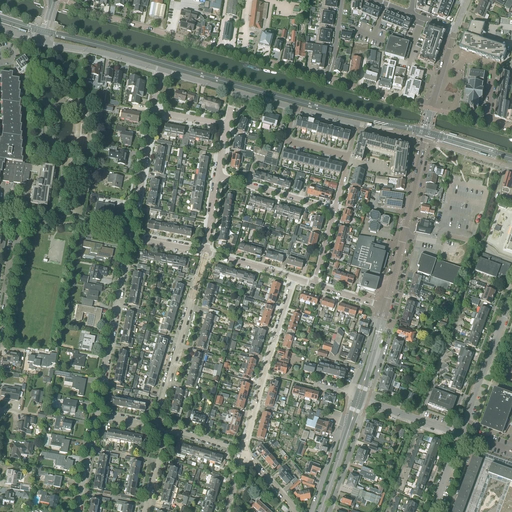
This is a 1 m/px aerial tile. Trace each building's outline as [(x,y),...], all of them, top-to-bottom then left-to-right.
[(134,13),(142,15),(144,5),(148,6),(148,0),(136,0),(136,1),(135,1),(134,6),(135,7),(134,13)] [(162,5),(162,0),(152,0),(152,3),(151,3),(149,16),(163,19),(166,6),(162,5)] [(205,0),(205,3),(204,9),(204,10),(204,13),(211,14),(212,9),(220,11),(221,0),(205,0)] [(228,0),(226,15),(235,16),(238,1),(230,0),(228,0)] [(422,11),(427,13),(429,8),(428,7),(424,6),(425,0),(417,0),(417,4),(417,7),(417,8),(418,8),(422,8),(422,11)] [(441,0),(440,4),(450,8),(452,3),(446,0),(441,0)] [(481,0),(478,8),(487,11),(486,11),(487,12),(491,4),(493,5),(494,2),(488,0),(485,0),(485,2),(481,0)] [(336,5),(336,2),(323,1),(321,9),(327,10),(328,7),(329,7),(330,7),(330,8),(331,8),(336,8),(337,5),(336,5)] [(362,14),(361,13),(363,10),(360,10),(361,5),(361,2),(354,1),(354,4),(353,4),(352,4),(351,10),(353,10),(353,11),(358,12),(357,15),(361,17),(362,14)] [(250,17),(249,20),(250,20),(249,28),(257,29),(260,29),(262,18),(266,19),(266,20),(268,4),(253,2),(252,10),(251,10),(250,17)] [(362,14),(367,15),(370,6),(368,5),(368,4),(365,3),(365,4),(363,10),(361,13),(362,14)] [(439,4),(437,9),(448,14),(450,8),(440,4),(439,4)] [(370,5),(370,6),(367,15),(371,17),(372,17),(375,8),(373,7),(373,6),(370,5)] [(375,8),(372,17),(371,17),(371,19),(376,21),(377,19),(380,11),(380,10),(378,9),(378,8),(375,7),(375,8)] [(487,11),(478,8),(475,15),(478,16),(477,19),(486,23),(487,20),(485,19),(487,13),(486,13),(486,11),(487,11)] [(320,18),(333,20),(333,17),(334,18),(334,14),(327,13),(327,10),(321,9),(320,18)] [(446,19),(448,14),(437,9),(435,15),(437,16),(440,17),(443,18),(443,19),(445,20),(446,19)] [(187,31),(188,31),(192,13),(182,11),(180,16),(186,17),(185,20),(182,19),(180,28),(187,30),(187,31)] [(386,24),(390,14),(388,13),(389,12),(386,11),(385,14),(383,17),(382,21),(381,22),(386,24)] [(192,13),(188,31),(191,32),(191,31),(193,32),(195,23),(193,22),(193,19),(196,20),(197,15),(192,13)] [(390,14),(386,24),(392,26),(392,27),(392,25),(395,16),(393,15),(394,14),(392,14),(391,13),(390,14)] [(395,16),(392,25),(397,27),(400,18),(398,17),(399,16),(396,15),(395,16)] [(397,27),(402,29),(406,20),(405,20),(403,19),(404,18),(401,17),(400,18),(397,27)] [(320,18),(319,27),(325,28),(325,25),(327,25),(333,26),(333,22),(332,22),(333,20),(320,18)] [(408,30),(409,27),(411,23),(411,22),(411,21),(410,20),(406,19),(405,20),(406,20),(402,29),(401,31),(407,33),(408,30)] [(202,20),(200,30),(199,30),(198,36),(201,36),(201,37),(202,38),(204,39),(205,38),(206,36),(210,37),(211,29),(211,28),(207,27),(207,29),(204,29),(205,21),(203,20),(202,20)] [(273,36),(268,35),(269,33),(273,34),(275,28),(277,29),(277,28),(276,28),(278,22),(270,20),(268,26),(267,30),(267,32),(266,32),(267,32),(266,35),(261,34),(258,46),(258,47),(263,48),(265,48),(269,49),(269,50),(270,49),(273,36)] [(423,58),(438,62),(442,50),(440,50),(440,48),(443,46),(448,29),(429,23),(426,35),(429,36),(423,58)] [(461,45),(460,47),(460,49),(461,50),(467,52),(467,49),(470,50),(469,52),(474,54),(474,52),(476,53),(475,55),(476,55),(480,56),(481,53),(483,54),(482,57),(486,58),(487,56),(489,56),(488,59),(489,59),(493,60),(494,58),(496,59),(495,61),(500,63),(501,62),(501,59),(504,60),(506,54),(507,53),(506,52),(505,52),(506,49),(505,49),(500,47),(494,45),(487,43),(482,41),(480,41),(481,37),(483,33),(483,31),(485,26),(485,25),(471,23),(471,24),(469,29),(469,30),(468,34),(470,35),(469,37),(467,36),(466,36),(464,35),(462,42),(462,43),(464,44),(464,46),(462,45),(461,45)] [(225,25),(222,40),(230,41),(232,26),(225,25)] [(325,28),(319,27),(318,36),(330,38),(330,35),(331,36),(332,32),(324,31),(325,28)] [(341,39),(351,41),(352,34),(354,34),(355,31),(349,30),(348,33),(347,33),(347,32),(346,32),(342,32),(341,39)] [(330,38),(318,36),(316,36),(315,45),(322,46),(322,43),(324,43),(325,43),(330,44),(330,40),(329,40),(330,38)] [(384,55),(404,60),(409,43),(389,37),(384,55)] [(273,51),(279,52),(282,44),(275,42),(273,51)] [(295,57),(305,58),(305,54),(304,54),(305,42),(302,42),(302,44),(296,43),(295,57)] [(319,69),(324,69),(327,51),(328,51),(328,49),(305,45),(305,52),(312,53),(311,65),(319,66),(319,69)] [(364,80),(376,83),(378,76),(379,59),(375,59),(376,52),(367,51),(365,68),(367,68),(364,80)] [(16,65),(16,68),(15,68),(20,75),(28,69),(25,64),(28,61),(25,56),(16,63),(17,65),(16,66),(16,65)] [(349,75),(359,76),(362,59),(352,58),(349,75)] [(387,68),(383,89),(390,90),(396,63),(397,63),(397,59),(395,59),(394,63),(389,61),(387,68)] [(343,62),(339,60),(336,60),(334,67),(335,67),(334,71),(337,72),(337,73),(338,74),(339,73),(340,73),(343,62)] [(92,66),(91,72),(88,71),(87,80),(93,81),(94,76),(98,76),(99,67),(98,67),(99,66),(96,66),(95,66),(95,67),(92,67),(92,66)] [(378,87),(383,89),(387,68),(383,67),(382,70),(379,80),(378,87)] [(392,88),(401,90),(406,70),(396,68),(392,88)] [(412,84),(416,71),(416,69),(412,68),(408,78),(410,79),(410,80),(406,83),(403,97),(414,100),(414,96),(417,97),(420,86),(412,84)] [(108,70),(106,70),(105,78),(105,82),(103,82),(102,87),(106,88),(107,79),(111,79),(113,71),(112,71),(112,70),(108,69),(108,70)] [(471,110),(474,111),(475,108),(478,108),(479,102),(482,102),(482,100),(483,100),(484,89),(483,89),(484,81),(483,81),(484,78),(485,72),(471,71),(471,70),(470,70),(469,79),(470,79),(468,87),(467,87),(466,98),(466,100),(468,100),(468,106),(467,107),(471,107),(471,110)] [(423,73),(416,71),(412,84),(420,86),(423,73)] [(501,71),(498,97),(506,98),(510,73),(501,71)] [(116,72),(114,85),(120,86),(121,80),(124,80),(126,75),(122,75),(122,73),(122,72),(119,72),(119,73),(116,72)] [(0,130),(0,134),(2,135),(1,143),(0,143),(0,181),(9,182),(9,181),(13,182),(13,183),(26,184),(26,180),(28,181),(30,172),(38,173),(37,182),(34,182),(33,185),(32,188),(33,188),(30,204),(47,207),(49,190),(49,187),(52,187),(55,167),(43,165),(43,167),(24,164),(25,163),(23,163),(21,162),(22,154),(21,154),(22,146),(21,146),(22,138),(20,137),(21,129),(20,129),(21,121),(20,121),(21,113),(19,113),(20,104),(19,104),(20,96),(19,96),(20,88),(18,88),(19,80),(12,79),(13,73),(9,73),(9,74),(1,73),(0,73),(2,73),(1,82),(2,82),(1,90),(3,90),(1,98),(3,98),(2,107),(3,107),(2,115),(4,115),(2,123),(4,123),(3,131),(0,130)] [(131,104),(138,105),(140,97),(143,98),(144,91),(143,91),(144,82),(138,81),(139,78),(130,76),(129,85),(132,86),(131,93),(133,93),(131,104)] [(176,92),(174,99),(184,102),(185,98),(190,99),(189,102),(192,103),(193,100),(195,95),(180,91),(180,93),(176,92)] [(495,117),(506,121),(509,105),(509,103),(506,102),(506,98),(498,97),(495,117)] [(202,109),(206,110),(217,113),(221,103),(217,102),(218,101),(211,99),(210,100),(204,99),(202,106),(203,106),(202,109)] [(122,111),(121,118),(133,120),(133,122),(138,123),(138,121),(138,122),(139,120),(138,120),(139,114),(122,111)] [(272,128),(275,129),(278,117),(264,113),(263,117),(262,117),(262,119),(263,119),(262,124),(262,123),(273,126),(272,128)] [(239,125),(249,128),(250,128),(252,123),(252,122),(251,122),(249,122),(242,119),(241,119),(242,119),(240,125),(239,125)] [(249,128),(239,125),(240,125),(239,127),(238,127),(237,130),(237,131),(247,134),(249,128)] [(122,133),(121,136),(121,140),(123,141),(122,145),(130,146),(133,135),(125,133),(126,129),(117,127),(116,132),(122,133)] [(169,137),(176,138),(178,128),(171,127),(169,137)] [(181,146),(184,147),(187,134),(184,133),(184,129),(178,128),(176,138),(176,139),(177,136),(183,137),(181,146)] [(187,134),(184,147),(187,147),(188,140),(195,142),(195,139),(196,136),(197,131),(190,130),(190,134),(187,134)] [(210,134),(203,133),(202,136),(202,140),(201,141),(204,142),(205,141),(208,142),(208,141),(211,141),(212,135),(209,135),(210,134)] [(360,134),(360,136),(354,160),(362,162),(364,153),(391,160),(388,176),(405,178),(409,147),(402,145),(402,144),(397,143),(397,144),(368,136),(360,134)] [(234,144),(242,145),(245,146),(246,139),(235,138),(235,140),(234,140),(233,143),(234,143),(234,144)] [(158,148),(157,154),(164,156),(165,149),(167,150),(168,147),(161,145),(160,148),(158,148)] [(116,151),(117,148),(109,146),(108,147),(108,150),(110,151),(109,157),(119,159),(118,164),(125,165),(127,153),(120,151),(120,152),(116,151)] [(273,166),(276,167),(279,154),(254,147),(253,154),(265,157),(263,163),(273,166)] [(200,151),(199,155),(199,158),(200,158),(200,164),(207,165),(208,159),(205,158),(206,152),(200,151)] [(231,162),(239,163),(241,163),(242,163),(243,157),(232,155),(232,156),(232,158),(231,158),(230,161),(231,162)] [(430,166),(428,174),(437,176),(442,177),(444,169),(430,166)] [(162,168),(155,167),(153,173),(156,174),(156,177),(163,178),(163,175),(160,175),(162,168)] [(96,177),(103,178),(104,171),(98,169),(96,177)] [(257,180),(259,181),(261,174),(255,172),(253,179),(253,180),(256,181),(257,180)] [(268,173),(267,176),(265,182),(265,183),(268,184),(269,183),(271,184),(273,177),(274,175),(268,173)] [(511,187),(511,185),(511,184),(511,174),(507,173),(499,199),(511,202),(511,198),(511,187)] [(437,176),(428,174),(426,183),(435,185),(437,176)] [(122,181),(123,177),(111,175),(109,175),(107,183),(112,184),(112,187),(120,189),(121,183),(121,181),(122,181)] [(277,186),(283,188),(286,178),(283,177),(282,180),(279,179),(277,186)] [(376,177),(375,185),(374,187),(374,190),(380,191),(381,186),(382,187),(394,188),(395,187),(396,187),(396,189),(404,190),(405,180),(397,179),(397,180),(396,180),(396,179),(376,177)] [(151,184),(151,187),(162,189),(163,183),(164,183),(165,182),(165,180),(155,178),(155,181),(152,180),(152,181),(151,181),(150,183),(151,184)] [(286,178),(283,188),(289,189),(291,182),(287,181),(288,179),(286,178)] [(293,190),(300,192),(302,184),(300,183),(301,180),(298,180),(296,179),(296,182),(295,182),(293,190)] [(436,187),(427,185),(426,190),(442,194),(443,189),(440,188),(439,191),(436,190),(436,187)] [(313,196),(313,197),(315,189),(312,188),(312,186),(310,186),(309,187),(307,195),(313,196)] [(151,187),(150,193),(160,195),(162,189),(151,187)] [(426,190),(425,195),(428,196),(428,198),(422,197),(420,204),(426,205),(431,206),(432,203),(429,202),(430,199),(433,200),(433,199),(434,199),(440,200),(442,194),(426,190)] [(382,191),(380,191),(378,203),(381,204),(381,208),(384,208),(401,210),(402,206),(400,205),(400,202),(402,203),(403,194),(390,192),(382,191)] [(326,192),(324,200),(330,201),(329,201),(330,201),(332,194),(326,192)] [(150,193),(148,199),(159,201),(160,195),(150,193)] [(248,207),(254,208),(257,198),(251,197),(248,207)] [(257,198),(254,208),(260,210),(263,200),(262,200),(262,199),(259,198),(259,199),(257,198)] [(159,201),(148,199),(148,202),(147,202),(147,203),(146,205),(147,205),(147,206),(150,207),(150,209),(161,212),(161,209),(158,208),(159,201)] [(265,211),(266,209),(268,202),(266,201),(266,200),(263,199),(263,200),(260,210),(265,211)] [(266,209),(274,211),(276,206),(273,205),(274,203),(268,202),(266,209)] [(95,213),(105,215),(113,216),(112,216),(114,206),(115,206),(107,205),(97,203),(95,213)] [(276,215),(281,216),(284,206),(279,205),(278,207),(276,206),(274,211),(272,218),(275,218),(276,215)] [(428,214),(434,215),(434,210),(435,208),(422,205),(422,206),(421,206),(421,208),(421,209),(420,212),(428,214)] [(190,211),(189,218),(195,219),(196,212),(200,213),(200,207),(193,206),(192,211),(190,211)] [(281,216),(287,218),(290,208),(284,206),(281,216)] [(293,219),(293,220),(296,210),(290,208),(287,218),(293,219)] [(296,210),(293,220),(295,220),(296,219),(299,220),(301,211),(301,210),(298,210),(296,210)] [(366,219),(369,219),(370,219),(368,220),(369,223),(370,224),(369,230),(370,232),(376,234),(376,233),(377,232),(378,232),(379,227),(381,226),(386,227),(387,227),(388,226),(390,220),(389,218),(383,216),(383,217),(382,215),(380,216),(378,214),(379,214),(373,212),(373,213),(371,214),(368,213),(366,219)] [(314,223),(312,229),(320,231),(321,228),(320,228),(322,223),(323,220),(323,219),(312,216),(310,222),(314,223)] [(153,231),(160,232),(161,224),(162,220),(159,220),(159,221),(155,220),(155,223),(153,231)] [(416,232),(424,234),(430,235),(432,222),(427,221),(426,224),(421,223),(420,225),(417,224),(416,232)] [(166,233),(172,234),(174,224),(171,223),(170,224),(167,223),(167,226),(166,233)] [(178,235),(184,236),(185,229),(186,226),(183,226),(183,228),(179,228),(178,235)] [(185,229),(184,236),(190,238),(192,227),(186,226),(185,229)] [(340,227),(338,234),(346,236),(349,236),(352,237),(353,234),(349,233),(350,228),(343,226),(343,228),(340,227)] [(503,251),(511,254),(511,231),(511,232),(511,234),(509,240),(509,239),(508,241),(506,247),(506,248),(505,251),(503,250),(503,251)] [(302,239),(306,240),(317,242),(317,239),(318,240),(319,237),(318,237),(318,236),(308,233),(307,237),(303,236),(302,239)] [(348,240),(349,236),(346,236),(338,234),(337,240),(344,242),(350,243),(351,241),(348,240)] [(227,236),(220,235),(219,238),(218,241),(219,241),(222,242),(222,244),(225,244),(226,242),(227,236)] [(359,236),(356,245),(384,253),(385,248),(373,245),(374,239),(359,236)] [(317,242),(306,240),(305,241),(304,245),(307,246),(315,248),(315,247),(316,247),(316,245),(317,242)] [(335,246),(346,249),(348,250),(349,247),(343,245),(344,242),(337,240),(335,246)] [(106,259),(111,260),(111,257),(112,257),(112,255),(113,250),(106,249),(102,248),(102,245),(94,244),(90,243),(85,242),(84,242),(84,243),(83,247),(91,249),(90,253),(100,255),(100,258),(105,259),(106,259)] [(287,265),(294,267),(297,257),(290,255),(293,244),(291,243),(290,243),(288,252),(287,256),(289,257),(287,265)] [(249,254),(255,256),(257,246),(252,244),(251,247),(249,254)] [(385,253),(384,253),(356,245),(351,266),(361,269),(360,273),(367,275),(368,271),(370,271),(369,272),(379,275),(385,253)] [(257,246),(255,256),(260,257),(263,247),(257,246)] [(335,246),(333,252),(341,254),(347,256),(347,253),(345,252),(346,249),(335,246)] [(265,259),(271,260),(274,251),(268,249),(265,259)] [(297,257),(294,267),(301,269),(304,261),(307,262),(310,250),(307,249),(304,259),(297,257)] [(271,260),(277,262),(279,252),(274,251),(271,260)] [(284,255),(287,256),(288,252),(285,251),(284,253),(279,252),(277,262),(282,264),(284,257),(284,255)] [(140,253),(139,255),(139,257),(138,259),(141,259),(148,261),(149,253),(147,253),(143,252),(143,253),(140,253)] [(341,254),(333,252),(331,258),(339,260),(341,254)] [(461,269),(443,263),(421,255),(417,267),(419,267),(417,273),(455,286),(461,269)] [(488,258),(482,256),(481,260),(480,259),(479,259),(475,272),(495,279),(496,277),(505,280),(506,277),(505,277),(508,268),(509,269),(510,265),(500,261),(499,262),(488,258)] [(172,265),(171,265),(171,268),(177,269),(178,266),(180,259),(174,258),(172,265)] [(178,266),(184,268),(187,269),(188,263),(186,263),(186,260),(182,259),(180,259),(178,266)] [(219,274),(221,267),(216,265),(213,275),(219,277),(219,274)] [(92,279),(100,280),(101,275),(107,276),(108,269),(102,268),(95,266),(92,279)] [(339,281),(345,283),(348,276),(350,268),(348,267),(346,272),(345,275),(342,274),(339,281)] [(348,276),(345,283),(352,285),(354,279),(357,280),(358,276),(359,270),(356,269),(355,275),(354,274),(352,276),(352,277),(348,276)] [(236,279),(239,272),(233,270),(231,277),(230,280),(233,280),(233,279),(235,279),(236,279)] [(333,279),(339,281),(342,274),(343,271),(340,270),(339,273),(336,272),(333,271),(332,275),(334,276),(333,279)] [(134,277),(133,280),(144,282),(145,275),(149,276),(149,273),(139,271),(138,274),(134,273),(133,273),(133,277),(134,277)] [(247,284),(250,275),(244,274),(241,283),(243,284),(244,281),(247,282),(247,284)] [(360,274),(357,286),(364,288),(363,289),(375,292),(377,286),(379,280),(360,274)] [(417,275),(417,274),(417,275),(414,274),(414,276),(413,277),(413,279),(412,279),(434,286),(440,288),(447,290),(449,284),(440,281),(428,277),(428,279),(421,277),(421,276),(417,275)] [(250,275),(247,284),(253,286),(255,277),(250,275)] [(412,284),(411,285),(419,288),(420,287),(423,287),(423,285),(434,289),(434,286),(412,279),(413,280),(412,282),(412,281),(411,284),(412,284)] [(133,280),(132,286),(143,288),(144,282),(133,280)] [(273,283),(271,289),(278,292),(280,285),(273,283)] [(81,305),(91,307),(92,307),(93,301),(97,302),(98,298),(97,297),(98,292),(99,292),(97,292),(98,290),(102,290),(102,287),(85,284),(83,289),(88,290),(91,291),(90,296),(87,295),(86,299),(82,298),(81,305)] [(172,290),(175,290),(182,292),(184,287),(180,286),(176,284),(175,284),(173,284),(172,290)] [(207,288),(206,290),(216,293),(218,287),(215,286),(215,287),(208,285),(207,285),(206,288),(207,288)] [(410,289),(410,290),(423,295),(424,292),(421,291),(422,289),(419,288),(411,285),(411,286),(410,287),(410,288),(410,289)] [(132,286),(131,292),(142,294),(143,288),(132,286)] [(482,294),(482,295),(492,298),(494,292),(484,288),(483,291),(485,292),(484,295),(482,294)] [(278,292),(271,289),(269,295),(276,298),(278,292)] [(175,290),(173,296),(180,298),(182,292),(175,290)] [(423,295),(410,290),(409,293),(408,294),(408,295),(409,296),(410,296),(412,296),(412,297),(419,300),(420,296),(423,297),(423,295)] [(131,292),(130,298),(140,300),(142,294),(131,292)] [(299,300),(305,302),(307,294),(301,292),(299,300)] [(305,302),(311,303),(313,296),(307,294),(305,302)] [(269,295),(266,303),(273,305),(274,304),(275,304),(276,298),(269,295)] [(492,298),(482,295),(480,301),(490,304),(492,298)] [(205,296),(203,302),(210,304),(213,305),(215,299),(213,298),(205,296)] [(140,300),(130,298),(128,305),(132,306),(131,308),(139,310),(140,300)] [(321,306),(327,308),(329,301),(323,299),(321,306)] [(407,304),(406,306),(423,311),(424,309),(415,307),(416,303),(407,300),(406,304),(407,304)] [(166,307),(169,308),(177,310),(178,304),(171,302),(168,301),(166,307)] [(329,301),(327,308),(326,310),(328,311),(329,308),(333,310),(335,303),(329,301)] [(86,326),(97,328),(97,324),(99,324),(100,319),(101,317),(99,316),(99,313),(101,314),(102,310),(77,305),(75,320),(81,321),(83,313),(88,314),(86,326)] [(261,311),(264,312),(271,314),(273,308),(266,306),(265,309),(262,308),(261,311)] [(343,313),(349,315),(351,308),(345,306),(343,313)] [(404,313),(412,315),(413,310),(422,313),(423,311),(406,306),(405,308),(404,311),(405,311),(404,313)] [(169,308),(168,314),(175,316),(177,310),(169,308)] [(351,308),(349,315),(347,320),(349,321),(350,318),(354,319),(357,310),(351,308)] [(480,308),(478,314),(486,317),(487,315),(489,311),(488,311),(480,308)] [(127,312),(126,318),(134,320),(137,320),(138,314),(143,315),(143,312),(131,310),(130,313),(127,312)] [(271,314),(264,312),(262,318),(269,320),(271,314)] [(165,313),(163,318),(173,321),(175,316),(168,314),(165,313)] [(293,313),(291,319),(298,321),(300,316),(293,313)] [(404,313),(402,319),(418,324),(419,321),(411,318),(412,315),(404,313)] [(207,314),(205,320),(212,322),(215,323),(217,317),(207,314)] [(478,314),(476,320),(484,323),(485,321),(486,318),(486,317),(478,314)] [(126,318),(125,325),(135,327),(132,326),(134,320),(126,318)] [(163,318),(161,324),(172,327),(173,321),(163,318)] [(269,320),(262,318),(260,324),(267,327),(269,320)] [(291,319),(289,325),(296,327),(298,321),(291,319)] [(418,324),(402,319),(402,320),(401,320),(400,324),(408,327),(409,324),(417,327),(418,324)] [(471,325),(473,327),(473,326),(481,329),(482,327),(483,327),(484,324),(484,323),(476,320),(473,319),(471,325)] [(363,336),(367,337),(370,330),(366,329),(368,323),(360,320),(358,326),(359,327),(358,331),(359,331),(358,334),(363,336)] [(172,327),(161,324),(160,330),(161,331),(160,334),(166,335),(167,332),(170,333),(172,327)] [(125,325),(123,331),(131,333),(134,333),(135,327),(125,325)] [(473,327),(471,333),(479,335),(480,333),(481,333),(482,330),(481,330),(481,329),(473,326),(473,327)] [(254,335),(257,336),(264,338),(266,332),(253,328),(253,330),(255,331),(254,335)] [(405,338),(406,338),(406,339),(406,340),(405,341),(414,344),(415,341),(413,340),(415,333),(399,328),(397,334),(406,337),(405,338)] [(81,349),(91,351),(93,341),(94,341),(95,337),(89,336),(90,333),(82,331),(81,335),(84,335),(81,349)] [(123,331),(122,337),(130,339),(131,339),(132,336),(131,336),(131,333),(123,331)] [(354,338),(353,342),(361,345),(363,338),(355,336),(356,335),(352,334),(350,333),(349,336),(354,338)] [(471,333),(469,339),(477,342),(478,339),(478,340),(480,336),(479,336),(479,335),(471,333)] [(254,337),(252,341),(262,344),(264,338),(257,336),(254,335),(251,334),(250,336),(254,337)] [(160,339),(158,345),(166,347),(167,341),(164,340),(165,337),(159,335),(158,339),(160,339)] [(286,336),(284,342),(299,346),(300,344),(295,342),(296,339),(286,336)] [(130,339),(122,337),(121,344),(124,345),(124,347),(131,349),(131,346),(129,345),(130,339)] [(200,337),(198,342),(208,345),(210,340),(207,339),(200,337)] [(456,342),(455,345),(465,348),(466,345),(467,346),(467,345),(475,348),(476,346),(477,342),(469,339),(468,342),(465,341),(463,344),(456,342)] [(252,343),(251,347),(260,350),(262,344),(252,341),(250,340),(249,342),(252,343)] [(352,345),(351,349),(359,351),(361,345),(353,342),(347,340),(347,343),(352,345)] [(394,343),(393,345),(401,348),(403,343),(395,340),(394,340),(394,341),(393,342),(394,343)] [(199,349),(199,351),(208,354),(208,352),(207,351),(208,345),(198,342),(197,348),(199,349)] [(299,346),(284,342),(282,347),(290,350),(290,347),(294,348),(294,347),(305,351),(306,349),(299,346)] [(154,350),(157,351),(164,353),(166,347),(158,345),(156,344),(154,350)] [(331,352),(332,349),(332,347),(324,344),(322,349),(328,351),(331,352)] [(260,350),(251,347),(246,345),(245,347),(250,349),(248,355),(254,356),(254,354),(258,356),(260,350)] [(391,350),(391,352),(399,355),(401,348),(393,345),(392,348),(391,348),(391,350)] [(459,357),(462,358),(470,361),(470,360),(471,359),(473,355),(472,355),(472,354),(464,352),(465,351),(464,351),(465,348),(455,345),(454,347),(461,350),(459,357)] [(350,351),(349,355),(357,358),(359,351),(351,349),(345,347),(345,349),(350,351)] [(120,351),(118,357),(126,359),(127,352),(130,353),(130,350),(123,349),(123,351),(120,351)] [(73,355),(71,365),(83,368),(85,357),(78,355),(78,352),(73,351),(68,350),(67,353),(68,353),(67,354),(70,355),(70,353),(72,354),(73,355)] [(195,353),(194,359),(203,362),(205,356),(207,357),(208,354),(199,351),(198,354),(195,353)] [(283,363),(280,373),(286,374),(287,370),(289,370),(289,367),(287,367),(288,366),(287,366),(288,363),(288,360),(289,360),(291,353),(285,352),(284,357),(283,362),(282,363),(283,363)] [(357,358),(349,355),(341,352),(339,356),(344,358),(345,356),(348,357),(347,361),(354,364),(357,358)] [(390,354),(389,357),(400,361),(402,356),(401,355),(399,355),(391,352),(390,352),(389,354),(390,354)] [(9,363),(12,363),(14,354),(8,353),(7,355),(5,355),(4,358),(2,357),(1,364),(8,365),(9,363)] [(14,354),(12,363),(16,364),(15,366),(20,367),(21,361),(19,361),(20,355),(14,354)] [(37,359),(36,367),(39,367),(40,366),(48,368),(50,366),(51,363),(55,364),(57,355),(50,354),(50,357),(38,355),(37,359)] [(247,361),(246,364),(255,367),(257,361),(248,359),(247,358),(247,356),(240,354),(239,356),(245,358),(244,360),(247,361)] [(28,362),(27,364),(29,365),(29,370),(35,371),(35,367),(36,367),(37,359),(35,359),(35,357),(29,356),(28,360),(28,362)] [(150,361),(153,362),(161,365),(162,359),(155,356),(152,356),(150,361)] [(118,357),(117,364),(125,365),(128,366),(129,359),(126,359),(118,357)] [(400,361),(389,357),(388,360),(387,361),(388,362),(387,362),(396,365),(399,366),(400,361)] [(462,358),(460,364),(468,367),(469,365),(470,361),(462,358)] [(194,359),(192,364),(202,367),(203,362),(194,359)] [(316,372),(322,374),(326,360),(324,360),(323,365),(319,364),(316,372)] [(274,371),(280,373),(283,363),(282,363),(283,362),(280,361),(279,364),(276,363),(274,371)] [(153,362),(152,368),(159,370),(161,365),(153,362)] [(327,375),(333,376),(336,363),(335,362),(333,367),(330,366),(327,375)] [(245,370),(253,373),(255,367),(246,364),(243,363),(242,369),(245,370)] [(192,364),(190,370),(200,373),(202,367),(192,364)] [(305,364),(303,371),(313,373),(315,366),(305,364)] [(460,364),(458,370),(465,373),(466,373),(466,371),(467,371),(468,368),(468,367),(460,364)] [(338,378),(343,379),(347,366),(345,365),(344,370),(340,369),(338,378)] [(385,369),(384,372),(395,375),(392,374),(393,369),(386,366),(386,367),(385,367),(385,369)] [(149,367),(147,373),(157,376),(159,370),(152,368),(149,367)] [(116,370),(115,376),(126,378),(127,372),(124,372),(124,371),(116,370)] [(190,370),(189,376),(198,379),(200,373),(190,370)] [(253,373),(245,370),(243,376),(238,374),(237,377),(242,379),(242,378),(248,380),(249,378),(251,378),(253,373)] [(458,370),(455,376),(463,379),(464,377),(465,377),(466,374),(465,373),(458,370)] [(84,391),(86,380),(71,377),(72,374),(56,371),(55,376),(65,377),(64,382),(73,384),(72,389),(75,389),(75,390),(79,391),(79,390),(84,391)] [(383,374),(382,377),(390,380),(390,379),(393,380),(395,375),(384,372),(384,374),(383,374)] [(149,377),(148,380),(155,382),(157,376),(147,373),(146,376),(149,377)] [(126,378),(115,376),(114,379),(113,379),(113,382),(114,382),(114,383),(117,384),(116,386),(123,388),(124,385),(121,384),(122,381),(125,381),(126,379),(126,378)] [(189,376),(187,381),(197,384),(198,379),(189,376)] [(455,376),(453,383),(461,386),(461,385),(462,383),(464,380),(463,380),(463,379),(455,376)] [(382,381),(381,383),(389,386),(392,387),(396,389),(396,388),(398,389),(399,386),(393,384),(394,382),(390,380),(382,377),(381,381),(382,381)] [(155,382),(148,380),(145,379),(144,385),(145,385),(144,388),(150,390),(150,387),(154,388),(155,382)] [(238,389),(240,389),(248,391),(250,385),(246,384),(247,382),(241,380),(240,383),(242,383),(241,386),(238,386),(238,389)] [(197,384),(187,381),(185,387),(195,390),(197,384)] [(271,381),(270,387),(277,389),(279,383),(271,381)] [(439,387),(438,388),(442,389),(442,390),(447,391),(454,394),(455,390),(459,392),(459,391),(460,389),(460,390),(461,386),(453,383),(450,382),(448,388),(443,386),(442,386),(440,385),(440,386),(439,387)] [(381,383),(380,386),(379,386),(379,388),(379,389),(385,391),(385,393),(390,395),(393,387),(392,387),(389,386),(381,383)] [(270,387),(268,394),(276,396),(277,389),(270,387)] [(292,395),(298,396),(300,389),(294,387),(292,395)] [(442,389),(438,388),(434,387),(433,390),(427,405),(446,412),(451,414),(456,399),(445,395),(447,391),(442,390),(442,389)] [(177,390),(175,395),(182,397),(185,398),(188,390),(181,388),(180,391),(177,390)] [(4,399),(18,401),(19,392),(13,391),(13,390),(6,389),(6,392),(2,391),(1,396),(5,397),(4,399)] [(240,389),(239,395),(246,398),(248,391),(240,389)] [(300,397),(305,398),(307,390),(300,389),(298,396),(298,398),(300,399),(300,397)] [(511,424),(511,419),(508,418),(511,406),(511,396),(503,393),(503,392),(503,393),(503,392),(495,389),(495,390),(495,391),(493,394),(482,426),(502,434),(503,433),(504,434),(504,433),(505,431),(506,430),(507,430),(510,426),(509,425),(510,424),(511,425),(511,424)] [(44,393),(32,391),(31,395),(34,396),(32,403),(41,405),(42,401),(44,401),(45,397),(44,397),(44,393)] [(312,392),(310,400),(317,401),(319,394),(312,392)] [(328,403),(331,395),(324,393),(322,405),(327,406),(328,403)] [(268,394),(266,400),(274,402),(276,396),(268,394)] [(239,395),(237,402),(245,404),(246,398),(239,395)] [(113,406),(119,407),(121,399),(120,399),(121,397),(114,396),(114,398),(111,397),(110,402),(113,403),(113,406)] [(119,407),(125,408),(127,399),(127,398),(121,397),(120,399),(121,399),(119,407)] [(125,408),(132,409),(133,400),(127,399),(125,408)] [(132,409),(138,411),(140,400),(134,399),(133,400),(132,409)] [(63,412),(75,414),(77,402),(66,400),(63,412)] [(140,411),(141,411),(140,413),(144,413),(144,412),(145,412),(146,402),(140,400),(138,411),(140,411)] [(274,402),(266,400),(265,406),(267,407),(266,409),(274,411),(274,409),(276,409),(277,405),(275,405),(276,402),(274,402)] [(245,404),(237,402),(235,408),(243,410),(245,404)] [(170,412),(173,413),(172,416),(176,417),(176,414),(180,415),(182,409),(179,409),(179,408),(172,406),(170,412)] [(226,416),(226,419),(240,423),(241,416),(239,415),(239,412),(231,410),(230,414),(231,414),(230,416),(229,417),(226,416)] [(198,424),(200,417),(201,414),(192,411),(190,419),(192,420),(192,422),(198,424)] [(263,413),(261,419),(269,421),(271,421),(272,419),(269,419),(270,415),(272,415),(272,414),(275,415),(276,413),(266,411),(265,413),(263,413)] [(309,414),(305,426),(315,429),(314,433),(313,434),(314,434),(315,434),(327,438),(328,435),(329,435),(330,435),(331,431),(330,431),(332,425),(325,423),(324,423),(318,421),(319,419),(314,417),(315,414),(311,413),(310,412),(309,414)] [(62,429),(70,431),(70,430),(72,422),(72,423),(72,422),(64,421),(65,417),(55,415),(54,419),(56,420),(54,427),(62,428),(62,429)] [(200,417),(198,424),(204,426),(204,423),(207,424),(209,416),(207,415),(206,418),(200,417)] [(17,423),(16,432),(19,432),(20,433),(20,432),(23,432),(23,433),(26,433),(26,430),(28,431),(29,424),(35,425),(36,419),(30,418),(30,419),(22,418),(21,423),(17,423)] [(231,423),(231,426),(238,428),(240,423),(226,419),(225,422),(231,423)] [(261,419),(260,425),(267,427),(269,421),(261,419)] [(367,427),(366,429),(377,433),(379,427),(382,428),(383,424),(372,420),(370,424),(368,423),(367,424),(366,426),(367,427)] [(260,425),(258,431),(266,433),(267,427),(260,425)] [(238,428),(231,426),(228,426),(225,434),(233,436),(234,434),(236,435),(238,428)] [(377,433),(366,429),(365,432),(364,432),(364,434),(364,435),(366,436),(364,442),(370,444),(372,438),(375,439),(377,433)] [(113,440),(114,440),(115,432),(108,430),(107,434),(104,433),(103,440),(106,441),(106,439),(111,439),(110,442),(113,443),(113,440)] [(266,433),(258,431),(256,438),(264,440),(266,433)] [(308,438),(309,435),(309,433),(303,431),(301,439),(306,441),(306,439),(307,439),(308,438)] [(120,441),(122,433),(115,432),(114,440),(117,441),(117,442),(120,442),(120,441)] [(127,444),(127,443),(128,434),(122,433),(120,441),(124,442),(124,443),(127,444)] [(134,444),(135,436),(128,434),(127,443),(131,443),(130,446),(133,447),(134,444)] [(51,435),(50,439),(51,439),(50,446),(61,448),(60,452),(67,454),(67,453),(69,442),(69,441),(64,440),(65,437),(51,435)] [(135,436),(134,444),(138,445),(138,446),(140,446),(140,447),(141,448),(141,447),(143,447),(145,440),(142,440),(142,437),(135,436)] [(432,439),(430,444),(438,447),(441,442),(432,439)] [(24,446),(19,446),(14,445),(11,458),(19,459),(20,453),(31,455),(33,443),(25,441),(24,446)] [(306,447),(304,447),(306,443),(300,441),(295,455),(302,457),(304,450),(305,450),(306,447)] [(318,451),(326,453),(327,450),(328,450),(328,448),(327,448),(328,447),(326,446),(318,444),(316,450),(318,451)] [(430,444),(428,450),(436,453),(438,447),(430,444)] [(177,455),(186,457),(187,454),(189,447),(183,445),(182,447),(180,446),(179,448),(178,451),(177,455)] [(256,451),(261,456),(267,451),(262,446),(256,451)] [(367,452),(368,450),(362,448),(361,450),(359,449),(359,450),(358,450),(357,452),(358,452),(357,455),(368,459),(369,456),(366,455),(367,452)] [(195,457),(198,458),(200,450),(195,449),(191,459),(194,460),(195,457)] [(203,459),(204,460),(206,452),(200,450),(198,458),(201,459),(200,461),(202,462),(203,459)] [(428,450),(426,456),(434,459),(436,453),(428,450)] [(261,456),(265,461),(271,456),(267,451),(261,456)] [(204,460),(210,461),(212,454),(206,452),(204,460)] [(99,462),(107,464),(108,464),(109,464),(111,458),(111,454),(101,453),(101,456),(100,455),(99,462)] [(64,470),(71,472),(71,471),(73,462),(66,460),(66,461),(65,460),(66,457),(57,455),(48,454),(50,456),(50,457),(53,457),(53,458),(55,459),(54,464),(57,464),(57,466),(65,467),(64,470)] [(368,459),(357,455),(356,457),(355,458),(355,459),(355,460),(355,461),(359,462),(359,464),(360,465),(359,465),(362,466),(364,460),(367,461),(368,459)] [(511,511),(511,470),(506,468),(505,465),(479,456),(474,455),(473,458),(472,457),(451,511),(511,511)] [(218,456),(214,466),(220,467),(221,467),(221,468),(223,469),(225,461),(222,460),(223,457),(218,456)] [(265,461),(269,466),(275,461),(271,456),(265,461)] [(426,456),(424,461),(433,465),(435,461),(434,461),(434,459),(426,456)] [(131,468),(131,469),(139,470),(140,463),(137,463),(138,459),(132,458),(131,462),(130,461),(129,464),(129,465),(130,465),(130,468),(131,468)] [(275,461),(269,466),(273,471),(279,465),(275,461)] [(422,467),(430,470),(431,468),(432,469),(433,465),(424,461),(422,467)] [(99,462),(97,469),(106,470),(106,467),(107,467),(108,464),(107,464),(99,462)] [(310,474),(310,475),(315,477),(317,472),(319,473),(321,468),(319,467),(319,465),(310,462),(308,469),(307,469),(306,469),(305,469),(305,470),(305,471),(305,472),(305,473),(306,473),(307,473),(308,473),(310,474)] [(181,467),(174,465),(173,468),(171,467),(169,473),(176,475),(179,476),(182,467),(181,467)] [(278,476),(282,481),(288,476),(289,475),(287,472),(289,470),(285,466),(278,472),(280,475),(278,476)] [(422,467),(420,473),(428,476),(430,470),(422,467)] [(97,469),(96,476),(104,477),(105,473),(106,474),(107,471),(106,471),(106,470),(97,469)] [(130,475),(138,477),(139,470),(131,469),(130,472),(129,472),(129,475),(130,475)] [(7,470),(6,476),(8,476),(7,484),(14,485),(13,490),(20,491),(21,484),(16,483),(17,480),(20,480),(21,474),(18,473),(15,472),(7,470)] [(44,485),(54,487),(53,487),(60,488),(61,488),(60,488),(62,478),(55,477),(48,476),(48,473),(37,471),(36,476),(40,477),(41,476),(46,477),(44,484),(44,485)] [(363,478),(369,480),(371,474),(361,471),(360,473),(364,475),(363,478)] [(169,473),(167,479),(175,481),(176,475),(169,473)] [(420,473),(418,478),(426,481),(428,476),(420,473)] [(212,474),(209,485),(219,488),(220,482),(218,481),(219,476),(212,474)] [(128,482),(137,484),(138,477),(130,475),(129,479),(128,479),(127,482),(128,482)] [(348,480),(356,483),(357,480),(359,481),(361,477),(356,475),(356,477),(350,475),(349,477),(348,477),(348,479),(348,480)] [(96,476),(95,482),(103,484),(104,480),(105,480),(105,478),(104,477),(96,476)] [(288,476),(282,481),(286,485),(290,482),(292,485),(297,480),(293,476),(291,478),(288,476)] [(418,478),(416,484),(424,487),(426,481),(418,478)] [(167,479),(166,485),(176,488),(178,482),(175,481),(167,479)] [(356,483),(348,480),(348,481),(347,481),(346,483),(347,484),(346,486),(354,489),(356,490),(357,487),(355,486),(356,483)] [(289,489),(291,491),(300,483),(298,481),(289,489)] [(103,484),(95,482),(93,490),(97,490),(96,493),(103,495),(104,492),(102,491),(102,487),(103,487),(104,484),(103,484)] [(127,489),(135,491),(137,484),(128,482),(128,486),(127,486),(126,489),(127,489)] [(210,489),(210,492),(217,494),(219,488),(209,485),(206,484),(205,487),(210,489)] [(416,484),(414,489),(422,492),(424,487),(416,484)] [(166,485),(164,490),(174,493),(176,488),(166,485)] [(135,491),(127,489),(126,493),(125,493),(125,495),(124,495),(123,498),(130,500),(131,497),(134,497),(135,491)] [(380,498),(370,494),(356,490),(354,489),(352,496),(378,505),(379,502),(380,498)] [(371,491),(370,494),(380,498),(379,502),(381,503),(384,493),(382,492),(371,489),(370,491),(371,491)] [(422,492),(414,489),(412,496),(420,498),(422,492)] [(164,490),(162,496),(172,499),(174,493),(164,490)] [(307,492),(303,492),(305,500),(310,499),(309,495),(312,495),(311,490),(307,490),(307,492)] [(49,508),(56,510),(56,509),(58,498),(51,496),(51,497),(46,496),(47,493),(40,491),(40,495),(41,496),(40,502),(50,504),(49,508)] [(305,500),(303,492),(298,493),(296,492),(294,494),(297,497),(299,497),(300,501),(305,500)] [(0,506),(4,507),(5,504),(14,505),(15,499),(13,499),(14,494),(6,493),(5,497),(0,496),(0,506)] [(163,503),(162,506),(169,508),(170,505),(171,505),(172,499),(162,496),(160,502),(163,503)] [(92,499),(90,506),(99,508),(99,504),(100,504),(101,501),(102,502),(103,498),(95,497),(95,500),(92,499)] [(203,502),(206,503),(214,505),(215,500),(205,497),(203,502)] [(341,502),(341,503),(353,507),(355,502),(343,497),(342,500),(342,499),(341,499),(341,500),(340,500),(340,501),(340,502),(341,502)] [(253,507),(258,511),(263,506),(258,501),(256,504),(251,500),(247,504),(252,509),(253,507)] [(131,511),(132,507),(132,504),(117,501),(116,504),(118,505),(122,506),(120,511),(131,511)] [(404,504),(403,506),(414,510),(415,509),(416,509),(417,505),(416,505),(408,502),(407,505),(404,504)] [(206,503),(204,509),(212,511),(214,505),(206,503)]
